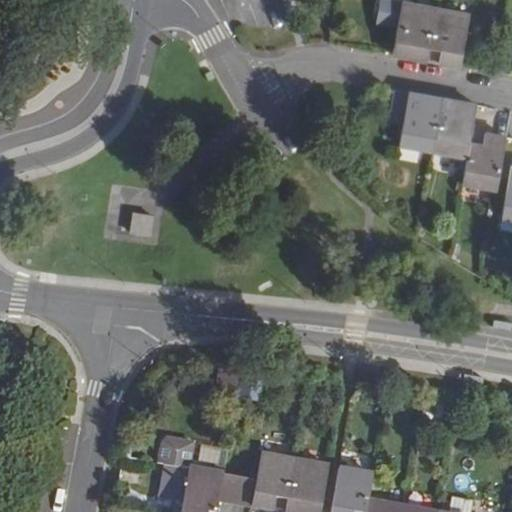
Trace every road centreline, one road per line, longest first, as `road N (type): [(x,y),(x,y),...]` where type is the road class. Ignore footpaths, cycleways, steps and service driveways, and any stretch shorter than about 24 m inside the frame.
road 1 (tertiary): [(119,305),(511,357)]
road 2 (residential): [(511,95),(335,65),(289,76),(250,101)]
road 3 (tertiary): [(0,158),(94,117),(123,66),(134,0)]
road 4 (residential): [(119,305),(78,511)]
road 5 (residential): [(250,101),(183,0)]
road 6 (tertiary): [(0,290),(119,305)]
